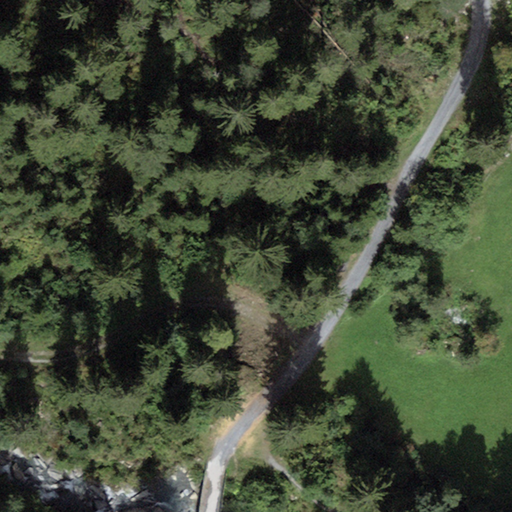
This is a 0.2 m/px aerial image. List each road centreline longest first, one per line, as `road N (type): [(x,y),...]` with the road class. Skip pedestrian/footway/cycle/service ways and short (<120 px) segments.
road 1 (track): [(0,356),(82,352),(163,309),(219,304),(316,337)]
road 2 (track): [(403,192),(316,337),(235,428)]
road 3 (track): [(475,12),(473,67),(403,192)]
